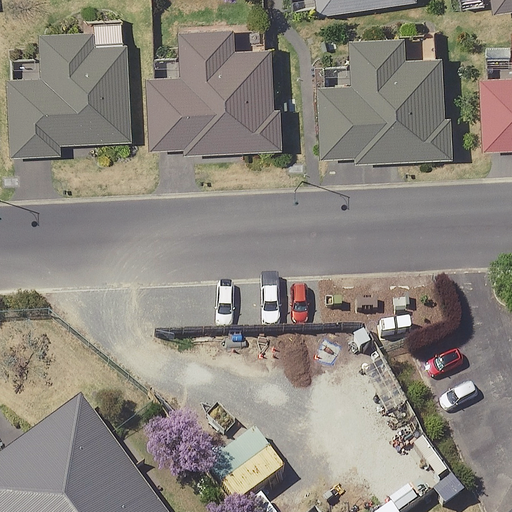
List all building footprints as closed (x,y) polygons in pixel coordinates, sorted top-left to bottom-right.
[(322,0),(324,15),(418,1),(418,0),(322,0)] [(511,9),(511,0),(496,0),(498,11),(511,9)] [(295,114),(270,114),(271,57),(235,57),(236,35),(187,34),(186,82),(155,82),(154,150),(270,152),(295,152),(295,114)] [(92,53),(91,37),(40,38),(41,76),(8,77),(10,158),(54,157),(54,148),(126,146),(124,52),(92,53)] [(450,65),(430,65),(429,38),(400,38),(356,39),(357,89),(324,89),(326,160),(451,158),(450,65)] [(511,83),(488,84),(489,154),(511,153),(511,83)] [(160,511),(76,397),(0,451),(0,511),(160,511)] [(401,400),(378,418),(409,459),(432,442),(401,400)] [(322,511),(259,435),(207,478),(235,511),(322,511)] [(431,454),(383,487),(398,510),(447,477),(431,454)]
